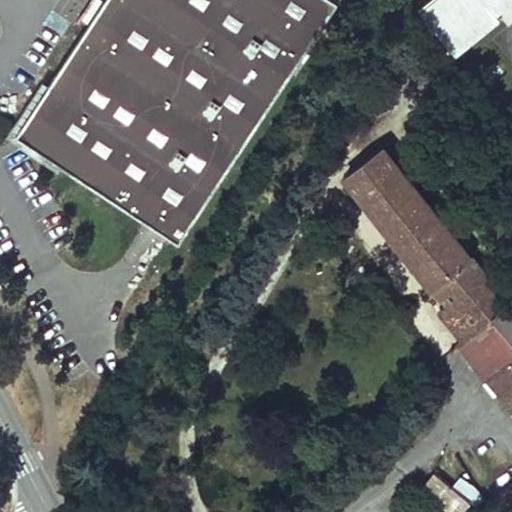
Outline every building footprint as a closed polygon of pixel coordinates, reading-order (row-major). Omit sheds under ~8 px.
[(102,0),(96,10),(258,118),(336,0),(102,0)] [(426,0),(418,7),(456,54),(500,18),(495,12),(491,7),(499,0),(426,0)] [(510,0),(499,0),(491,7),(495,12),(510,0)] [(16,130),(179,237),(258,118),(96,10),(66,55),(61,52),(47,72),(52,76),(16,130)] [(345,173),(399,241),(437,211),(384,143),(345,173)] [(399,241),(432,283),(472,253),(437,211),(399,241)] [(474,331),(509,300),(472,253),(432,283),(450,306),(456,313),(458,311),(474,331)] [(511,386),(511,303),(509,300),(474,331),(462,340),(459,343),(475,362),(488,378),(502,394),(511,386)] [(456,313),(450,306),(440,314),(462,340),(474,331),(458,311),(456,313)] [(511,386),(502,394),(511,406),(511,386)] [(511,464),(494,475),(501,489),(507,485),(511,482),(511,464)] [(448,511),(460,511),(469,502),(433,470),(419,485),(448,511)] [(511,482),(507,485),(501,489),(506,500),(511,496),(511,482)]
